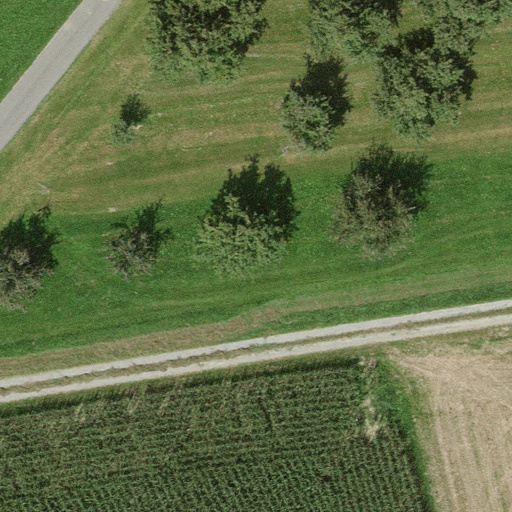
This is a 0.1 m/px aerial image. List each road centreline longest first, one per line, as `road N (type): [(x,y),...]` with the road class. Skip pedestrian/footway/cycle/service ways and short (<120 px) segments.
road 1 (track): [(0,397),(511,319)]
road 2 (track): [(112,0),(0,137)]
